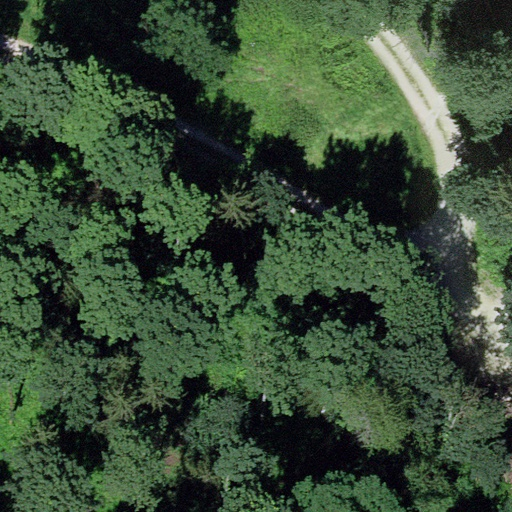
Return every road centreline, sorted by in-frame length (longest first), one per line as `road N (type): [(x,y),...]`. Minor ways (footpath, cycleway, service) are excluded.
road 1 (track): [(363,0),(431,86),(455,180),(442,233),(420,266),(196,140),(0,58)]
road 2 (track): [(511,345),(420,266)]
